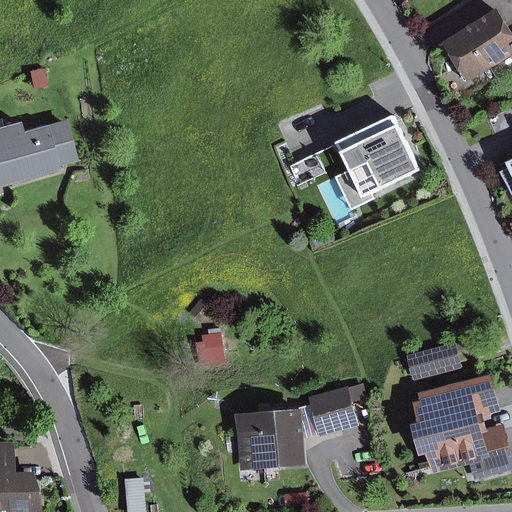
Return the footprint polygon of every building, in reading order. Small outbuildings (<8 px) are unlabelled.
[(511,12),(509,7),(451,41),(475,81),(511,59),(511,12)] [(418,138),(419,137),(406,111),(348,139),(364,172),(389,159),(401,186),(434,170),(418,138)] [(25,113),(0,122),(0,199),(49,182),(48,180),(69,172),(51,123),(30,130),(25,113)] [(353,171),(339,142),(292,165),(306,194),(353,171)] [(232,331),(211,332),(212,358),(233,357),(232,331)] [(464,340),(416,351),(421,372),(469,361),(464,340)] [(424,410),(448,474),(484,460),(491,477),(511,468),(511,423),(511,422),(495,429),(488,412),(508,406),(497,371),(430,391),(435,406),(424,410)] [(359,382),(321,393),(333,432),(374,420),(368,399),(381,395),(375,375),(359,380),(359,382)] [(309,405),(245,408),(248,467),(312,463),(309,405)] [(215,427),(203,427),(203,439),(215,440),(215,427)] [(0,511),(50,511),(48,465),(28,466),(25,429),(0,430),(0,511)] [(149,511),(147,475),(130,477),(132,511),(149,511)]
